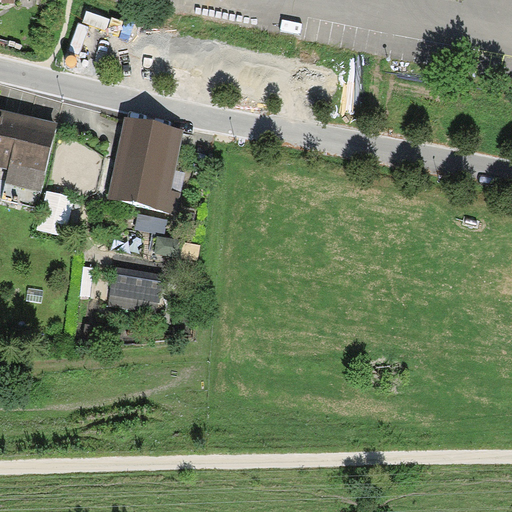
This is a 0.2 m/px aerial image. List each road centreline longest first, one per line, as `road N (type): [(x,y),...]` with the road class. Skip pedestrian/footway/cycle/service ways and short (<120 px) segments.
road 1 (tertiary): [(511,173),(0,69)]
road 2 (track): [(511,459),(0,470)]
road 3 (unknown): [(0,364),(206,362)]
